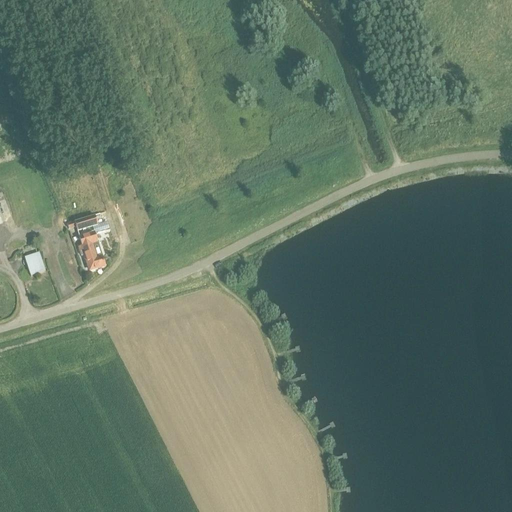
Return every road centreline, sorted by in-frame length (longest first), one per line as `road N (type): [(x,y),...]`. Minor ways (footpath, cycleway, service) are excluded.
road 1 (unclassified): [(56,312),(204,263),(400,170),(511,154)]
road 2 (unclassified): [(56,312),(106,275),(122,246),(33,0)]
